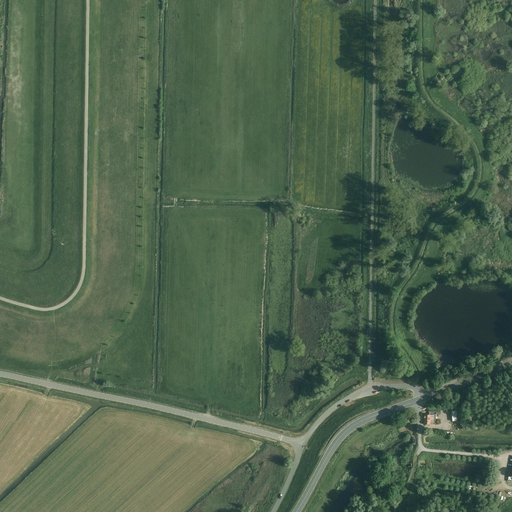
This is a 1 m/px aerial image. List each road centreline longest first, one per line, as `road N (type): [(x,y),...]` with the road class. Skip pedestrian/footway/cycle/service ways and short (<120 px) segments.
road 1 (track): [(417,384),(394,331),(393,307),(432,227),(470,198),(480,178),(469,136),(424,90),(421,0)]
road 2 (unclassified): [(301,444),(0,373)]
road 3 (primary): [(295,511),(340,435),(420,399)]
